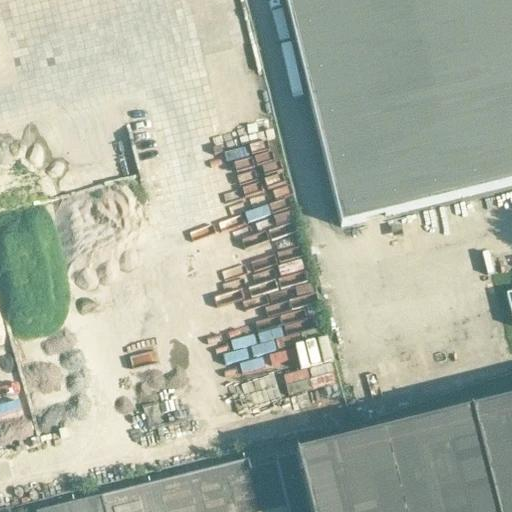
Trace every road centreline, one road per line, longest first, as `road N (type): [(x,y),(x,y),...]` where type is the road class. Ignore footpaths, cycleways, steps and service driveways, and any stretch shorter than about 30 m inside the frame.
road 1 (unknown): [(0,458),(155,445),(209,423),(224,397),(227,362),(172,38)]
road 2 (unknown): [(270,0),(340,259)]
road 3 (unknown): [(340,259),(511,219)]
